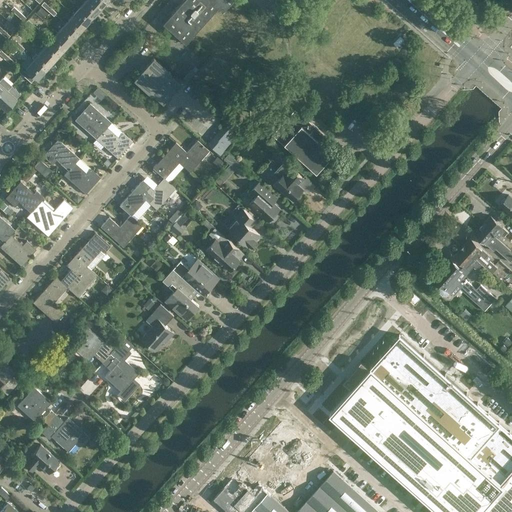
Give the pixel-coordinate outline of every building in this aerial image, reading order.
[(93,0),(84,0),(81,5),(93,16),(101,7),(93,0)] [(182,0),(162,22),(185,43),(217,7),(221,11),(231,0),(182,0)] [(50,7),(44,1),(41,4),(47,10),(50,7)] [(81,5),(73,14),(85,25),(93,16),(81,5)] [(19,12),(13,6),(10,9),(17,15),(19,12)] [(56,12),(50,7),(47,10),(53,15),(56,12)] [(23,21),(26,17),(19,12),(17,15),(23,21)] [(73,14),(65,23),(77,34),(85,25),(73,14)] [(8,19),(4,23),(13,30),(16,26),(8,19)] [(31,28),(34,24),(27,19),(25,22),(31,28)] [(65,23),(57,32),(69,43),(77,34),(65,23)] [(40,30),(34,24),(31,28),(37,33),(40,30)] [(10,35),(3,29),(0,33),(7,38),(10,35)] [(57,32),(49,41),(61,52),(69,43),(57,32)] [(397,46),(404,39),(400,35),(394,42),(397,46)] [(15,46),(18,42),(12,37),(9,40),(15,46)] [(49,41),(41,50),(53,61),(61,52),(49,41)] [(24,48),(18,42),(15,46),(21,51),(24,48)] [(41,50),(33,59),(45,70),(53,61),(41,50)] [(13,60),(6,54),(3,57),(10,64),(13,60)] [(30,56),(22,65),(37,79),(45,70),(33,59),(32,59),(30,56)] [(153,58),(134,79),(151,94),(152,93),(162,102),(179,83),(169,74),(170,73),(153,58)] [(27,73),(21,67),(18,71),(24,76),(27,73)] [(34,79),(27,73),(24,76),(31,82),(34,79)] [(0,96),(7,89),(11,85),(2,77),(0,79),(0,96)] [(97,103),(106,93),(98,85),(88,95),(97,103)] [(7,89),(0,96),(0,104),(5,109),(16,97),(7,89)] [(111,122),(89,102),(74,119),(84,128),(88,123),(100,134),(106,127),(111,122)] [(295,109),(272,134),(317,173),(334,154),(321,142),(326,136),(295,109)] [(118,137),(106,127),(100,134),(96,138),(117,157),(132,141),(122,132),(118,137)] [(56,159),(68,170),(75,162),(79,158),(57,139),(42,155),(52,164),(56,159)] [(187,151),(183,148),(179,153),(186,159),(182,164),(190,171),(209,150),(197,140),(187,151)] [(152,167),(163,177),(165,177),(179,161),(182,164),(186,159),(179,153),(183,148),(176,141),(152,167)] [(224,162),(217,156),(212,161),(219,168),(224,162)] [(45,174),(51,167),(40,157),(34,164),(45,174)] [(295,198),(297,198),(299,196),(299,193),(301,191),(299,190),(301,187),(298,184),(303,178),(285,161),(274,173),(280,178),(275,183),(287,194),(285,195),(290,199),(292,198),(293,200),(295,198)] [(86,172),(75,162),(68,170),(64,174),(85,194),(100,177),(90,168),(86,172)] [(153,189),(150,186),(145,191),(153,197),(148,202),(156,209),(159,211),(161,208),(159,206),(176,187),(165,177),(163,177),(153,189)] [(119,205),(130,215),(131,215),(145,199),(148,202),(153,197),(145,191),(150,186),(142,179),(119,205)] [(18,201),(30,212),(41,200),(20,181),(5,197),(14,206),(18,201)] [(258,195),(250,204),(269,221),(280,208),(271,200),(275,195),(260,181),(252,190),(258,195)] [(511,197),(508,194),(505,198),(504,198),(500,202),(501,202),(500,204),(511,214),(511,197)] [(53,208),(44,200),(43,202),(41,200),(30,212),(26,216),(47,236),(73,208),(63,199),(53,210),(52,209),(53,208)] [(238,216),(228,228),(249,246),(250,245),(252,246),(257,240),(256,239),(260,234),(251,226),(256,220),(243,209),(237,216),(238,216)] [(142,225),(131,215),(130,215),(120,226),(109,217),(100,226),(123,246),(142,225)] [(490,215),(482,224),(510,249),(511,247),(511,242),(506,237),(509,232),(490,215)] [(0,238),(3,242),(4,242),(10,235),(15,230),(0,216),(0,238)] [(510,249),(482,224),(474,233),(494,250),(495,248),(510,261),(511,258),(511,251),(510,250),(510,249)] [(215,238),(206,248),(222,262),(220,263),(228,271),(230,269),(231,270),(240,259),(232,253),(234,251),(235,252),(239,248),(215,227),(210,233),(215,238)] [(70,269),(73,272),(77,267),(85,273),(89,268),(86,265),(101,249),(104,252),(110,244),(95,232),(66,265),(70,269)] [(21,245),(10,235),(4,242),(3,242),(0,245),(0,246),(21,265),(36,249),(26,240),(21,245)] [(470,238),(462,247),(482,264),(486,268),(492,273),(497,267),(490,260),(492,257),(482,248),(470,238)] [(462,247),(454,256),(465,265),(462,268),(468,273),(471,269),(474,265),(478,268),(482,264),(462,247)] [(180,260),(173,268),(190,284),(194,279),(207,291),(219,278),(198,259),(189,268),(180,260)] [(442,269),(434,278),(442,285),(439,288),(439,293),(443,296),(447,295),(450,292),(456,285),(472,299),(485,310),(486,308),(495,298),(491,294),(480,285),(476,289),(465,279),(464,281),(462,279),(468,273),(462,268),(460,270),(450,260),(442,269)] [(77,267),(73,272),(70,269),(60,280),(66,286),(67,287),(78,297),(97,275),(89,268),(85,273),(77,267)] [(190,284),(173,268),(163,280),(174,290),(165,299),(187,319),(199,305),(186,294),(193,286),(190,284)] [(0,288),(9,278),(0,270),(0,288)] [(32,302),(44,312),(52,303),(53,303),(67,287),(66,286),(60,280),(55,276),(32,302)] [(410,289),(405,294),(415,302),(420,297),(410,289)] [(149,309),(155,302),(150,298),(143,305),(149,309)] [(58,307),(53,303),(52,303),(44,312),(49,317),(55,322),(63,313),(58,307)] [(169,338),(174,332),(166,324),(174,315),(161,303),(146,319),(153,325),(142,337),(155,349),(167,337),(169,338)] [(88,361),(94,354),(103,362),(120,342),(119,341),(115,346),(110,342),(108,345),(88,327),(72,346),(88,361)] [(352,389),(332,412),(444,511),(511,511),(511,434),(401,335),(371,368),(370,367),(362,359),(361,360),(363,362),(345,381),(343,380),(342,380),(352,389)] [(120,342),(103,362),(111,370),(106,376),(122,391),(129,384),(128,383),(138,372),(122,358),(129,350),(120,342)] [(506,353),(509,349),(504,344),(501,348),(506,353)] [(0,379),(4,383),(0,387),(0,388),(7,395),(18,382),(11,376),(15,372),(0,358),(0,379)] [(104,379),(94,370),(79,387),(89,395),(104,379)] [(40,413),(50,401),(34,387),(17,405),(34,420),(41,413),(40,413)] [(49,439),(52,436),(68,451),(75,444),(74,443),(84,432),(68,418),(65,422),(51,409),(42,419),(47,423),(40,431),(49,439)] [(380,511),(334,470),(296,511),(291,511),(271,494),(312,449),(281,422),(241,467),(214,498),(230,511),(380,511)] [(31,455),(24,463),(32,470),(38,464),(48,473),(54,467),(55,468),(59,463),(58,462),(59,461),(40,443),(32,452),(31,451),(30,452),(31,453),(30,455),(31,455)] [(10,495),(1,486),(0,487),(0,493),(6,499),(10,495)] [(0,511),(18,511),(13,507),(13,508),(7,503),(0,511)]
